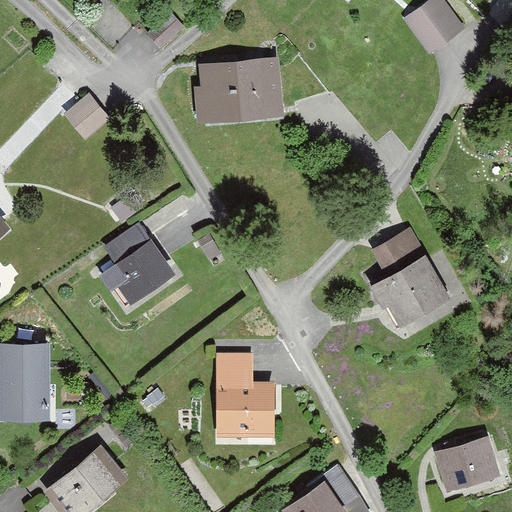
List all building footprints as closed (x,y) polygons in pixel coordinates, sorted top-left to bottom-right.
[(430,52),(463,28),(443,0),(433,0),(407,19),(430,52)] [(164,48),(184,29),(170,14),(150,33),(164,48)] [(275,70),(199,77),(203,125),(279,119),(275,70)] [(511,116),(511,88),(501,110),(511,116)] [(90,96),(66,116),(86,139),(109,118),(90,96)] [(0,237),(10,229),(0,217),(0,237)] [(131,303),(174,275),(140,224),(105,247),(119,268),(111,273),(131,303)] [(444,301),(410,237),(367,260),(400,324),(444,301)] [(42,353),(1,352),(0,403),(0,420),(41,421),(42,353)] [(210,384),(211,437),(270,436),(269,383),(210,384)] [(482,438),(432,455),(445,494),(495,478),(482,438)] [(63,511),(79,511),(122,480),(95,443),(41,483),(63,511)] [(274,511),(335,511),(354,500),(335,471),(274,510),(274,511)]
